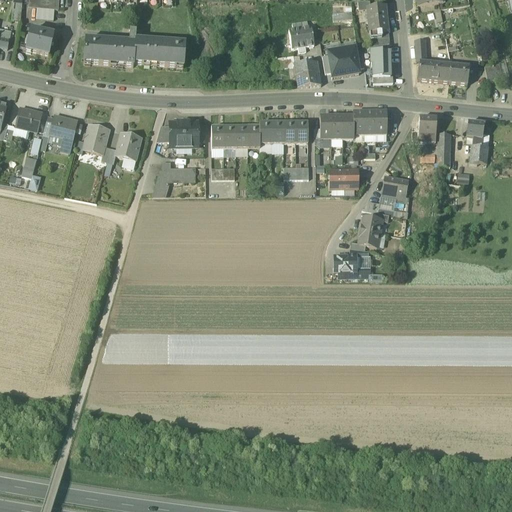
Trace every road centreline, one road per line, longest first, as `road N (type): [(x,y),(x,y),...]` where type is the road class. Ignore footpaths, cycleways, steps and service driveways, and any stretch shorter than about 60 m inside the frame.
road 1 (track): [(47,511),(164,102)]
road 2 (secondary): [(409,104),(164,102),(60,88)]
road 3 (motorway): [(208,511),(0,481)]
road 4 (residential): [(409,104),(403,131),(330,250),(328,279)]
road 5 (track): [(131,220),(0,193)]
